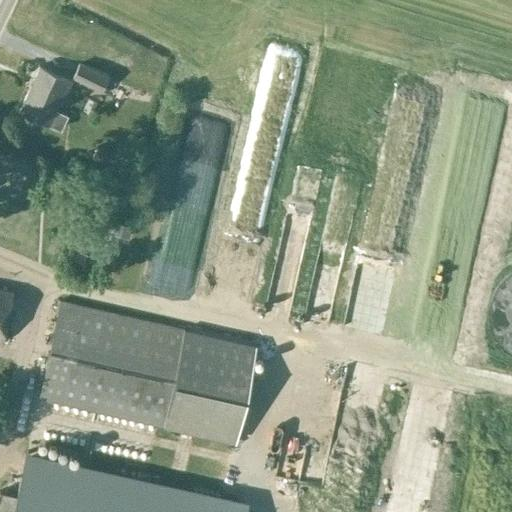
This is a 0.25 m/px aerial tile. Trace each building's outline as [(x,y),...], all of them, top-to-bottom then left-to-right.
[(73,75),(107,90),(112,79),(108,77),(110,74),(79,61),(73,75)] [(39,66),(19,110),(60,129),(67,115),(54,109),(58,101),(61,103),(71,81),(39,66)] [(257,241),(272,130),(243,126),(228,237),(257,241)] [(194,199),(206,201),(211,166),(201,165),(202,157),(186,155),(176,220),(191,223),(194,199)] [(283,243),(299,246),(312,164),(296,162),(283,243)] [(112,242),(114,213),(100,212),(98,241),(112,242)] [(137,213),(131,228),(141,231),(146,216),(137,213)] [(511,261),(494,263),(500,361),(511,360),(511,261)] [(0,341),(1,342),(12,290),(0,287),(0,341)] [(256,343),(183,329),(59,300),(39,397),(165,426),(237,440),(256,343)] [(45,434),(66,428),(61,410),(40,416),(45,434)] [(245,511),(248,498),(25,449),(11,511),(245,511)] [(279,453),(276,468),(295,472),(297,456),(279,453)]
